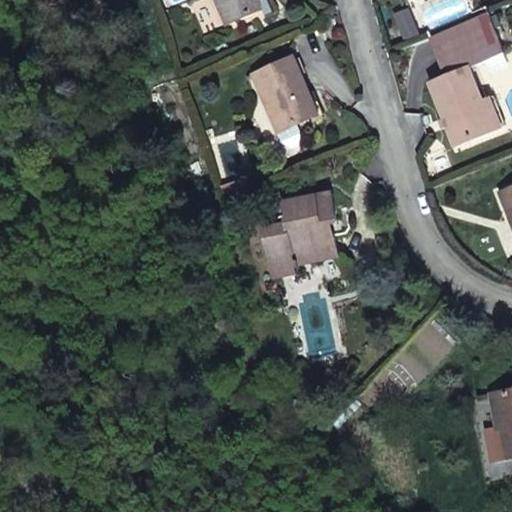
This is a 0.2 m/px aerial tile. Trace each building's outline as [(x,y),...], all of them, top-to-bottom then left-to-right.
[(218,0),(229,25),(264,11),(259,0),(218,0)] [(506,54),(490,14),(431,38),(447,79),(434,84),(459,146),(509,127),(497,98),(485,103),(471,69),(506,54)] [(311,96),(310,94),(295,59),(256,75),(281,134),(317,119),(307,97),(311,96)] [(303,135),(299,126),(281,134),(285,143),(294,149),(302,146),(303,135)] [(511,188),(501,193),(511,219),(511,188)] [(289,225),(267,230),(275,278),(303,272),(301,262),(320,259),(321,261),(340,258),(336,236),(333,236),(332,225),(341,223),(335,194),(321,197),(286,204),(289,225)] [(511,392),(494,396),(500,430),(505,429),(509,459),(511,458),(511,392)]
